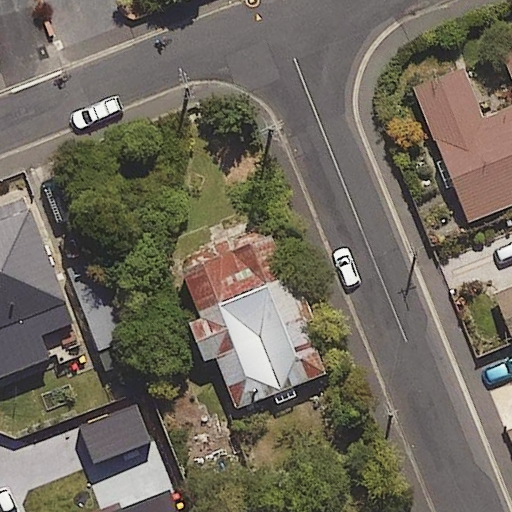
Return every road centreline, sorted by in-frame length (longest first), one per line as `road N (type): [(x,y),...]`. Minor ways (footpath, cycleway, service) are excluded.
road 1 (residential): [(277,20),(473,511)]
road 2 (residential): [(277,20),(0,128)]
